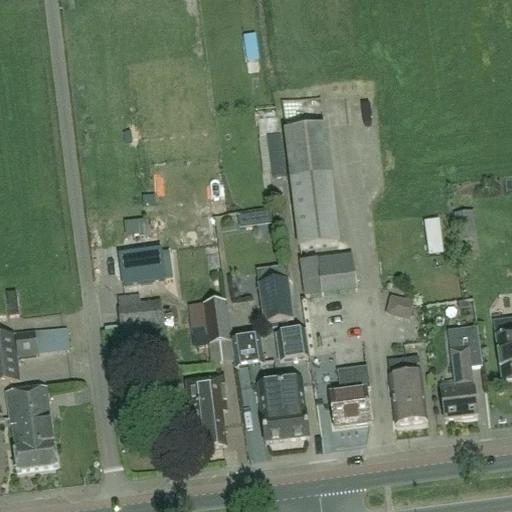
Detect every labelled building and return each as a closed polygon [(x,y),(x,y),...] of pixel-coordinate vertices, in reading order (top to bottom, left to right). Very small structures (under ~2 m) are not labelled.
[(285,134),(300,252),(339,247),(324,129),(285,134)] [(475,215),(455,217),(458,243),(478,241),(475,215)] [(379,224),(383,292),(404,291),(401,223),(379,224)] [(134,240),(151,240),(151,229),(134,228),(134,240)] [(161,252),(118,258),(122,288),(165,282),(161,255),(161,252)] [(317,261),(301,263),(299,263),(304,300),(357,294),(352,256),(317,261)] [(288,284),(259,288),(264,328),(294,324),(288,284)] [(122,337),(165,333),(162,302),(138,305),(138,298),(118,300),(122,337)] [(225,306),(205,308),(211,348),(231,345),(225,306)] [(441,388),(445,423),(477,419),(471,370),(482,369),(478,332),(448,335),(455,387),(441,388)] [(306,334),(276,338),(280,365),(310,361),(306,334)] [(35,335),(15,336),(0,337),(0,386),(20,384),(17,360),(38,358),(35,335)] [(511,338),(497,340),(503,388),(511,387),(511,338)] [(62,357),(60,340),(43,342),(45,359),(62,357)] [(260,340),(231,345),(232,345),(235,363),(236,372),(264,367),(260,340)] [(391,397),(424,393),(422,376),(421,376),(419,361),(389,365),(390,379),(389,379),(391,397)] [(334,431),(369,427),(371,426),(367,392),(371,391),(368,370),(338,374),(340,394),(330,396),(334,431)] [(189,409),(227,404),(224,379),(186,384),(189,409)] [(280,386),(287,443),(308,440),(301,383),(280,386)] [(287,443),(280,386),(259,389),(266,445),(287,443)] [(13,436),(52,431),(47,391),(8,396),(13,436)] [(424,393),(391,397),(395,429),(428,425),(424,393)] [(227,404),(189,409),(190,419),(192,419),(196,454),(227,451),(223,415),(228,415),(227,404)] [(52,431),(13,436),(18,476),(58,471),(55,445),(54,445),(52,431)]
